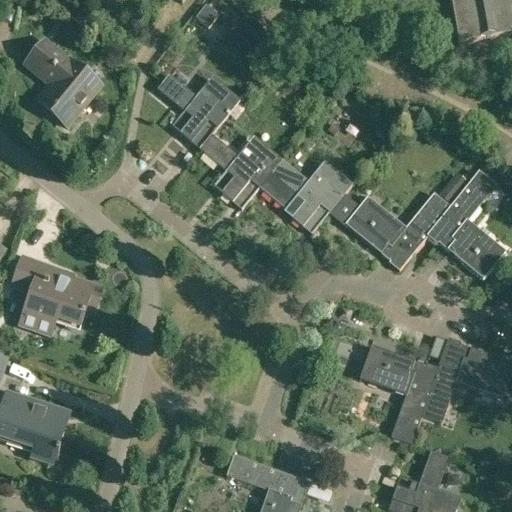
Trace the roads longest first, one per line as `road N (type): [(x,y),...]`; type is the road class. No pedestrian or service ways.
road 1 (residential): [(281,309),(123,180),(81,205)]
road 2 (residential): [(132,386),(152,278),(146,262),(81,205)]
road 3 (residential): [(372,295),(441,334),(453,312),(420,287),(389,288)]
road 4 (residential): [(348,511),(352,468),(257,428)]
road 5 (residential): [(257,428),(132,386)]
road 6 (residential): [(103,511),(132,386)]
road 7 (residential): [(257,428),(292,331),(281,309)]
